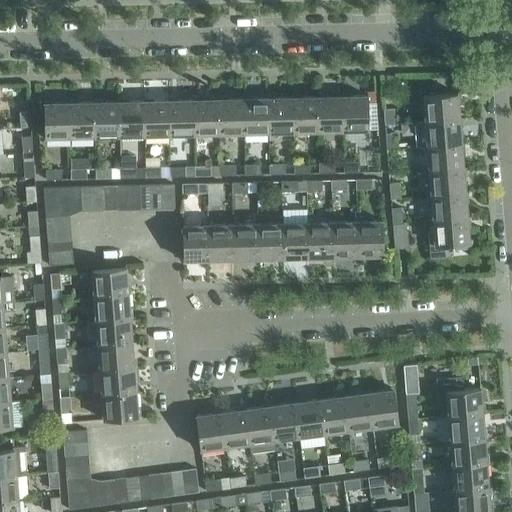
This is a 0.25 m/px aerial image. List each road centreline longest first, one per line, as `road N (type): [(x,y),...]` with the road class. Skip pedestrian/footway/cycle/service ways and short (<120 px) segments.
road 1 (residential): [(0,44),(499,31)]
road 2 (residential): [(197,330),(511,310)]
road 3 (residential): [(511,202),(499,31)]
